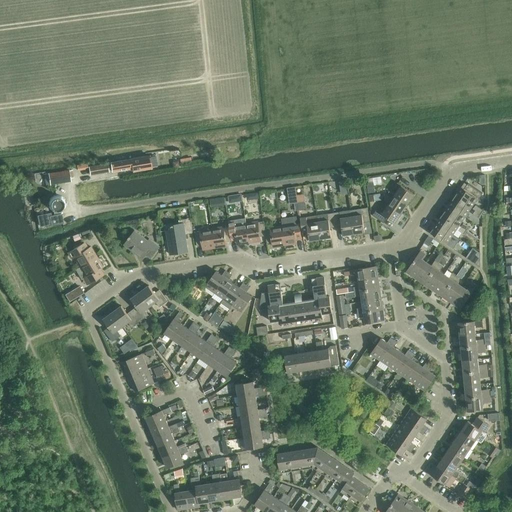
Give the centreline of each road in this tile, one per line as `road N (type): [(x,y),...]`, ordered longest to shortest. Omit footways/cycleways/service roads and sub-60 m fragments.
road 1 (residential): [(172,511),(89,318),(91,306),(151,271),(389,246)]
road 2 (residential): [(405,477),(449,402),(444,360),(401,326),(389,246)]
road 3 (residential): [(389,246),(451,171),(511,160)]
